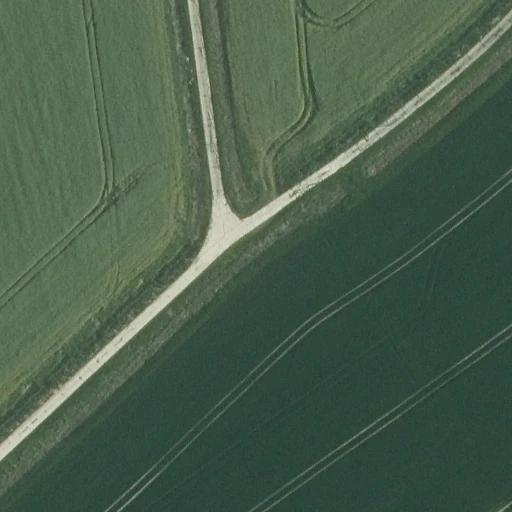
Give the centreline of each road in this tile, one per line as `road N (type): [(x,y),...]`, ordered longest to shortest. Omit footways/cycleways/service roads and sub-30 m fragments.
road 1 (unclassified): [(511,10),(377,125),(227,226)]
road 2 (unclassified): [(227,226),(0,443)]
road 3 (unclassified): [(190,0),(227,226)]
